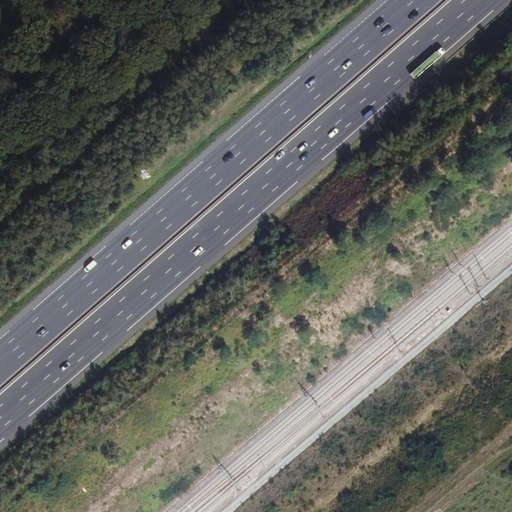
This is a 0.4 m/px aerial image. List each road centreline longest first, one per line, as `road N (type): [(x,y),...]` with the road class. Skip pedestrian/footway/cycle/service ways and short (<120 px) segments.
road 1 (motorway): [(0,418),(479,0)]
road 2 (motorway): [(413,0),(0,361)]
road 3 (track): [(234,0),(140,95),(0,215)]
road 4 (track): [(313,511),(511,342)]
road 5 (track): [(511,429),(415,511)]
